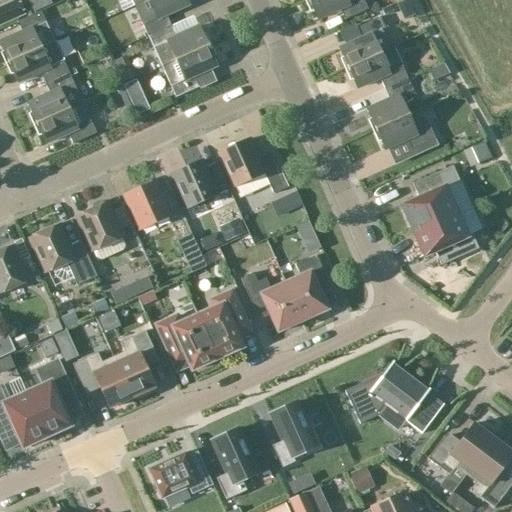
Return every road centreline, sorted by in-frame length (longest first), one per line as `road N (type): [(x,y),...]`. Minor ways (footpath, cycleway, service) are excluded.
road 1 (residential): [(94,450),(377,320),(400,300)]
road 2 (residential): [(24,198),(289,78)]
road 3 (residential): [(289,78),(380,278),(400,300)]
